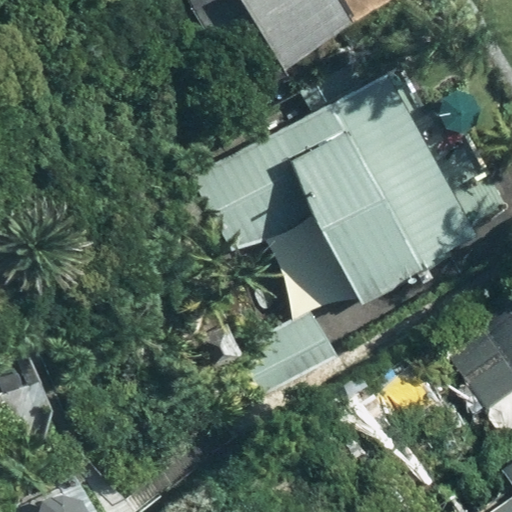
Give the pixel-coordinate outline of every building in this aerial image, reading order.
[(345,13),(337,0),(186,0),(187,2),(190,0),(241,0),(275,55),(345,13)] [(477,232),(385,67),(189,176),(230,249),(309,205),(360,297),(477,232)] [(494,406),(511,393),(511,291),(446,338),(494,406)] [(401,431),(446,403),(418,357),(373,386),(401,431)] [(511,463),(511,498),(493,511),(511,511),(511,460),(510,461),(511,463)]
